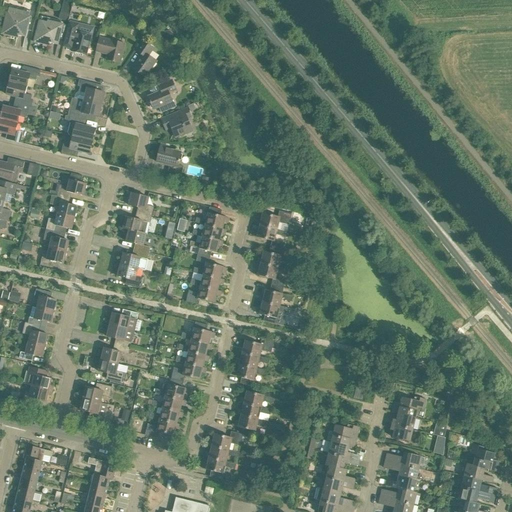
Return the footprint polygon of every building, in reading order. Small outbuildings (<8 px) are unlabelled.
[(62,9),(60,19),(67,21),(70,11),(62,9)] [(25,37),(27,30),(30,17),(15,13),(14,15),(7,13),(1,34),(17,38),(18,35),(25,37)] [(49,46),(50,43),(58,45),(61,31),(63,24),(47,21),(47,22),(39,21),(34,42),(49,46)] [(67,32),(66,37),(63,47),(72,49),(71,51),(86,55),(91,36),(93,28),(79,24),(69,22),(68,26),(67,32)] [(96,52),(107,55),(106,60),(120,63),(125,44),(100,38),(96,52)] [(142,41),(135,51),(141,55),(132,69),(145,77),(156,61),(148,55),(153,48),(142,41)] [(25,73),(12,70),(9,82),(27,87),(29,79),(36,81),(37,76),(39,77),(41,71),(26,67),(25,73)] [(83,100),(101,105),(104,93),(92,90),(93,84),(79,80),(77,86),(80,87),(79,91),(76,93),(75,98),(83,100)] [(161,91),(148,97),(153,109),(172,102),(168,92),(175,89),(171,80),(159,86),(161,91)] [(27,87),(9,82),(6,94),(19,97),(17,103),(37,109),(38,105),(35,104),(35,102),(31,100),(32,96),(25,94),(27,87)] [(83,100),(75,98),(72,98),(67,116),(70,117),(83,120),(84,120),(86,114),(98,117),(101,105),(83,100)] [(37,109),(17,103),(16,110),(3,107),(0,119),(18,123),(20,116),(27,117),(27,115),(35,116),(37,109)] [(187,108),(161,119),(165,128),(170,125),(175,137),(192,131),(187,119),(191,117),(187,108)] [(83,120),(70,117),(68,123),(70,123),(67,133),(69,136),(73,137),(92,141),(95,129),(82,126),(83,120)] [(18,123),(0,119),(0,131),(10,134),(8,140),(20,143),(23,133),(16,131),(18,123)] [(92,141),(73,137),(71,144),(64,142),(61,153),(74,156),(76,150),(89,154),(92,141)] [(161,144),(156,162),(169,165),(168,172),(181,175),(183,167),(178,165),(181,153),(165,149),(165,146),(161,144)] [(0,161),(0,176),(11,179),(14,166),(23,168),(24,162),(8,158),(7,164),(0,161)] [(37,177),(40,166),(30,163),(27,175),(37,177)] [(41,166),(37,180),(45,182),(48,168),(41,166)] [(57,196),(70,199),(71,193),(84,196),(87,184),(81,183),(82,176),(71,174),(68,187),(60,185),(57,196)] [(201,175),(199,182),(207,184),(209,177),(201,175)] [(0,200),(4,201),(6,194),(13,196),(16,185),(0,180),(0,200)] [(139,214),(151,217),(154,207),(147,206),(149,198),(131,194),(128,206),(141,209),(139,214)] [(70,199),(57,196),(56,201),(60,203),(57,214),(75,218),(77,207),(68,204),(70,199)] [(0,219),(7,221),(9,222),(11,212),(9,212),(9,210),(2,209),(4,201),(0,200),(0,219)] [(222,230),(222,229),(224,223),(227,223),(227,221),(228,221),(229,218),(225,218),(225,217),(220,216),(222,210),(209,207),(206,220),(196,218),(195,223),(205,225),(222,230)] [(32,209),(30,217),(36,218),(38,218),(40,211),(32,209)] [(190,216),(186,211),(182,214),(185,219),(190,216)] [(277,230),(277,229),(279,223),(289,225),(291,214),(279,211),(278,217),(263,213),(261,220),(258,220),(258,222),(257,222),(256,225),(260,225),(277,230)] [(75,218),(57,214),(56,221),(47,219),(45,229),(49,230),(61,233),(65,234),(67,228),(72,230),(75,218)] [(151,217),(139,214),(138,220),(126,217),(123,229),(129,230),(140,233),(146,234),(149,223),(150,223),(151,217)] [(222,230),(205,225),(203,232),(193,229),(192,234),(202,237),(219,242),(220,241),(221,234),(224,235),(224,232),(225,233),(226,230),(222,229),(222,230)] [(260,225),(258,232),(255,231),(255,234),(254,234),(253,236),(257,237),(272,241),(270,247),(282,250),(284,244),(274,241),(276,234),(286,237),(287,232),(277,229),(277,230),(260,225)] [(61,233),(49,230),(47,236),(52,237),(49,248),(66,252),(69,241),(60,239),(61,233)] [(129,230),(126,242),(138,245),(136,250),(149,253),(150,248),(143,246),(146,234),(140,233),(129,230)] [(219,242),(202,237),(200,243),(191,241),(189,246),(199,248),(197,256),(210,259),(211,252),(217,253),(218,246),(221,247),(222,244),(223,244),(223,242),(220,241),(219,242)] [(282,250),(270,247),(269,253),(263,251),(262,258),(259,258),(258,260),(257,260),(257,263),(260,264),(260,263),(278,268),(280,261),(289,263),(291,258),(281,256),(282,250)] [(66,252),(49,248),(47,255),(43,254),(40,264),(53,267),(54,262),(63,264),(66,252)] [(149,253),(136,250),(135,256),(123,253),(120,265),(137,269),(140,258),(147,259),(149,253)] [(210,259),(197,256),(196,261),(206,263),(204,270),(194,268),(193,273),(203,275),(203,276),(220,280),(220,279),(222,273),(225,273),(225,271),(226,271),(227,268),(223,267),(208,263),(210,259)] [(260,263),(260,264),(259,270),(256,269),(256,272),(255,272),(254,274),(258,275),(257,276),(273,279),(271,285),(283,288),(285,282),(275,279),(277,273),(287,275),(288,270),(278,268),(260,263)] [(137,269),(120,265),(117,276),(129,279),(128,285),(140,288),(142,278),(136,277),(137,269)] [(220,280),(203,276),(201,282),(191,279),(190,284),(200,287),(217,291),(218,291),(219,284),(222,285),(222,282),(223,283),(224,280),(220,279),(220,280)] [(283,288),(271,285),(270,291),(265,290),(264,297),(261,296),(260,299),(259,299),(259,301),(262,302),(280,306),(281,299),(291,302),(293,297),(283,294),(282,294),(283,288)] [(217,291),(200,287),(198,293),(189,291),(186,302),(198,305),(200,299),(215,303),(216,296),(219,296),(220,294),(221,294),(221,292),(218,291),(217,291)] [(52,293),(41,290),(36,289),(34,300),(38,301),(37,308),(54,312),(57,300),(51,299),(52,293)] [(3,291),(1,298),(8,300),(10,293),(3,291)] [(18,294),(13,293),(12,293),(10,301),(17,303),(19,295),(18,294)] [(262,302),(261,309),(258,308),(257,310),(256,310),(256,313),(259,314),(265,315),(263,321),(275,324),(279,311),(288,314),(290,309),(280,306),(262,302)] [(54,312),(37,308),(34,319),(29,318),(28,324),(40,327),(42,321),(51,323),(54,312)] [(112,313),(109,325),(134,331),(138,313),(126,310),(124,316),(112,313)] [(208,344),(210,338),(213,338),(213,336),(214,336),(215,333),(211,333),(211,332),(206,331),(208,325),(195,322),(192,335),(182,333),(181,338),(191,340),(208,344)] [(40,327),(28,324),(24,323),(21,334),(30,336),(28,342),(45,346),(48,335),(39,333),(40,327)] [(134,331),(109,325),(106,337),(119,340),(117,345),(130,348),(134,331)] [(259,357),(261,350),(271,353),(274,341),(261,338),(260,344),(245,341),(243,348),(241,347),(240,350),(239,349),(238,352),(242,353),(259,357)] [(191,340),(189,347),(179,344),(178,349),(188,352),(206,356),(207,349),(210,350),(210,347),(211,348),(212,345),(208,344),(191,340)] [(45,346),(28,342),(26,353),(21,352),(19,358),(32,361),(34,356),(42,358),(45,346)] [(104,348),(101,360),(118,364),(121,353),(128,354),(130,348),(117,345),(116,351),(104,348)] [(188,352),(186,359),(177,356),(175,361),(185,364),(203,368),(204,361),(207,362),(208,359),(209,359),(209,357),(206,356),(188,352)] [(242,353),(240,359),(238,359),(237,361),(236,361),(235,363),(239,364),(257,369),(257,368),(258,362),(268,364),(269,359),(259,357),(242,353)] [(118,364),(101,360),(98,371),(110,374),(109,380),(121,383),(123,373),(117,371),(118,364)] [(203,368),(185,364),(184,370),(174,368),(171,379),(183,382),(185,376),(200,380),(201,373),(204,373),(205,371),(206,371),(206,368),(203,368)] [(239,364),(237,371),(235,370),(234,373),(233,373),(233,375),(236,376),(241,378),(240,383),(252,386),(255,373),(265,376),(266,371),(257,368),(257,369),(239,364)] [(32,386),(52,391),(53,386),(50,385),(51,379),(46,377),(47,372),(30,368),(26,385),(32,386)] [(183,382),(171,379),(170,385),(168,384),(166,392),(156,389),(155,394),(165,397),(165,396),(182,401),(184,394),(187,395),(187,392),(188,392),(189,390),(185,389),(182,388),(183,382)] [(86,387),(83,398),(100,403),(102,396),(108,397),(111,387),(100,384),(98,390),(86,387)] [(52,391),(32,386),(30,393),(25,392),(23,402),(36,405),(37,400),(46,402),(48,395),(51,396),(52,391)] [(358,386),(355,397),(361,399),(364,388),(358,386)] [(261,408),(263,401),(273,403),(274,398),(264,396),(247,391),(245,398),(242,398),(242,400),(241,400),(240,403),(244,404),(244,403),(261,408)] [(165,396),(165,397),(163,403),(153,401),(152,406),(162,408),(179,412),(181,406),(184,406),(184,404),(185,404),(186,401),(182,401),(165,396)] [(398,413),(415,417),(418,407),(423,408),(425,400),(415,397),(414,400),(402,397),(400,404),(395,403),(392,413),(398,414),(398,413)] [(100,403),(83,398),(80,410),(92,413),(91,419),(103,422),(107,405),(100,403)] [(244,403),(244,404),(242,410),(239,409),(239,412),(238,412),(237,414),(241,415),(258,419),(260,413),(270,415),(271,410),(261,408),(244,403)] [(162,408),(160,415),(151,412),(149,417),(159,420),(177,424),(178,417),(181,418),(182,415),(182,416),(183,413),(179,412),(162,408)] [(393,419),(392,424),(412,429),(415,417),(398,413),(398,414),(396,420),(393,419)] [(241,415),(239,422),(236,421),(236,424),(235,423),(234,426),(238,427),(255,431),(257,424),(267,427),(268,422),(258,419),(241,415)] [(437,422),(440,423),(445,424),(446,417),(439,415),(437,422)] [(177,424),(159,420),(158,426),(148,424),(145,435),(157,438),(159,432),(174,436),(175,429),(178,430),(179,427),(180,427),(180,425),(177,424)] [(335,425),(334,431),(330,430),(328,431),(326,439),(332,441),(331,441),(349,445),(355,447),(359,427),(348,424),(347,428),(335,425)] [(412,429),(392,424),(391,430),(394,430),(392,437),(409,441),(412,429)] [(445,432),(439,431),(440,429),(435,428),(433,435),(444,438),(445,432)] [(211,446),(229,450),(230,444),(240,446),(243,435),(230,432),(229,438),(214,434),(212,441),(210,441),(209,443),(208,443),(208,445),(211,446)] [(434,446),(435,447),(443,448),(445,439),(435,437),(434,446)] [(349,445),(331,441),(329,453),(350,458),(351,453),(347,452),(349,445)] [(24,456),(42,460),(44,455),(52,457),(53,452),(26,445),(24,456)] [(473,466),(485,468),(496,471),(498,462),(493,460),(494,454),(482,451),(483,447),(473,445),(472,453),(476,454),(473,466)] [(211,446),(210,453),(207,452),(206,455),(206,454),(205,457),(208,458),(209,458),(226,462),(227,455),(237,457),(238,452),(229,450),(211,446)] [(350,458),(329,453),(326,465),(343,469),(345,463),(348,463),(350,458)] [(387,454),(386,461),(419,469),(421,457),(404,453),(403,458),(387,454)] [(42,460),(24,456),(23,458),(26,458),(24,467),(40,471),(42,460)] [(66,466),(68,458),(58,456),(56,463),(66,466)] [(94,475),(112,479),(116,465),(89,458),(88,464),(96,466),(94,475)] [(209,458),(208,458),(207,464),(204,464),(204,466),(203,466),(202,468),(206,469),(206,470),(211,471),(209,477),(222,480),(225,467),(238,469),(239,465),(226,462),(209,458)] [(419,469),(386,461),(384,468),(399,472),(398,476),(419,481),(420,479),(416,478),(419,469)] [(467,464),(464,476),(482,480),(492,482),(493,477),(483,475),(485,468),(473,466),(467,464)] [(343,469),(326,465),(324,472),(328,472),(327,477),(354,484),(355,479),(345,477),(347,470),(343,469)] [(40,471),(24,467),(21,477),(37,481),(40,471)] [(112,479),(94,475),(91,485),(107,489),(110,479),(112,480),(112,479)] [(482,480),(464,476),(460,475),(460,477),(464,478),(461,487),(495,496),(496,489),(481,485),(482,480)] [(419,481),(398,476),(397,483),(387,480),(385,485),(399,489),(413,492),(415,483),(418,484),(419,481)] [(37,481),(21,477),(19,488),(35,491),(37,481)] [(327,477),(324,489),(341,493),(343,487),(353,489),(354,484),(327,477)] [(107,489),(91,485),(89,495),(105,498),(107,489)] [(341,493),(324,489),(317,487),(315,499),(321,500),(354,508),(356,502),(340,498),(341,493)] [(495,496),(461,487),(459,496),(455,496),(455,498),(459,499),(476,503),(477,498),(493,502),(495,496)] [(35,491),(19,488),(16,498),(32,502),(35,491)] [(399,489),(398,494),(382,490),(380,496),(413,504),(415,495),(419,496),(420,494),(416,493),(413,492),(399,489)] [(105,498),(89,495),(87,504),(102,508),(105,498)] [(411,511),(413,504),(380,496),(378,503),(394,507),(393,511),(394,511),(411,511)] [(208,511),(210,506),(176,497),(171,511),(208,511)] [(16,498),(14,508),(29,511),(32,502),(16,498)] [(476,503),(459,499),(457,506),(460,507),(458,511),(460,511),(482,511),(478,511),(479,504),(476,503)] [(353,511),(354,508),(321,500),(318,511),(353,511)]
